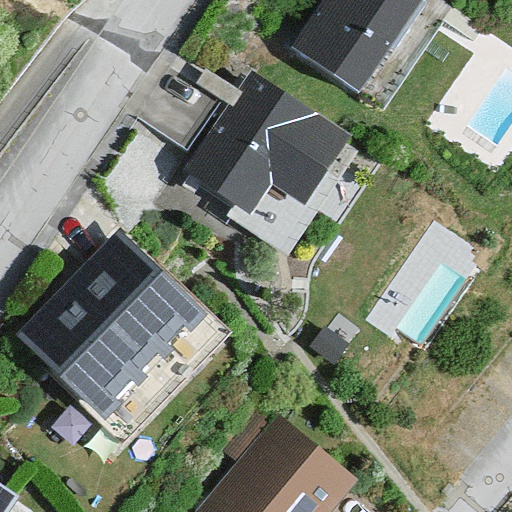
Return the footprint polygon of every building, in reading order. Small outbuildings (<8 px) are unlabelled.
[(327,0),(290,54),(359,108),(429,0),(428,0),(327,0)] [(250,79),(183,179),(250,227),(272,198),(304,219),(352,152),(250,79)] [(136,235),(21,352),(123,453),(239,336),(136,235)] [(338,511),(364,481),(278,410),(196,508),(200,511),(338,511)] [(0,494),(0,511),(19,511),(20,511),(0,494)]
